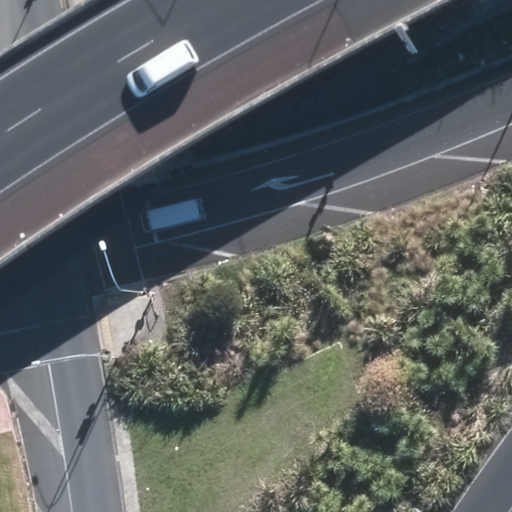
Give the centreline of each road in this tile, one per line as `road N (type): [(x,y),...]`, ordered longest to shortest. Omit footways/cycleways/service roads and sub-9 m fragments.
road 1 (motorway): [(511,120),(298,196),(105,250),(20,254)]
road 2 (motorway): [(237,0),(0,141)]
road 3 (primary): [(20,254),(72,511)]
